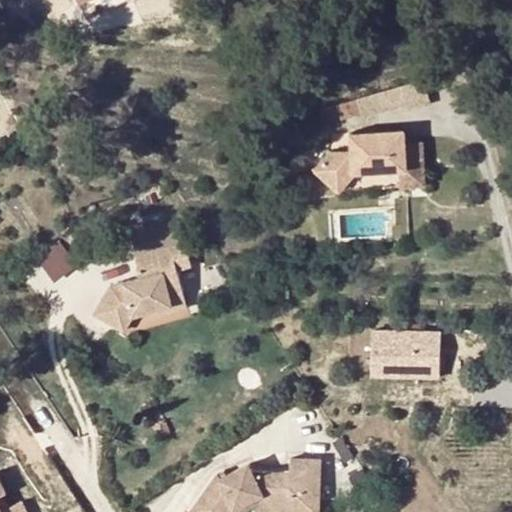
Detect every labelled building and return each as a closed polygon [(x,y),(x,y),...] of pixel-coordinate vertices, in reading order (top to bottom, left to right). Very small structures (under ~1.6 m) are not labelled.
[(77,0),(84,16),(119,0),(77,0)] [(372,142),(371,135),(346,137),(346,152),(325,154),(309,172),(333,194),(351,175),(392,172),(399,171),(399,147),(397,132),(381,134),(382,141),(372,142)] [(419,188),(416,147),(399,147),(399,171),(392,172),(393,190),(419,188)] [(40,259),(59,280),(79,262),(61,241),(40,259)] [(186,241),(180,242),(187,264),(192,263),(186,241)] [(170,294),(184,291),(178,267),(187,264),(180,242),(137,255),(142,273),(126,278),(128,288),(119,289),(118,280),(110,282),(93,312),(124,330),(134,312),(150,309),(172,302),(170,294)] [(126,278),(118,280),(119,289),(128,288),(126,278)] [(172,302),(150,309),(152,317),(188,306),(184,291),(170,294),(172,302)] [(374,328),(374,377),(444,378),(444,328),(374,328)] [(165,420),(154,424),(157,435),(168,430),(165,420)] [(246,463),(223,473),(219,479),(214,473),(188,510),(190,511),(228,511),(231,508),(259,493),(265,504),(287,505),(288,494),(317,494),(317,458),(286,457),(286,470),(250,470),(246,463)] [(218,468),(214,473),(219,479),(223,473),(218,468)] [(0,511),(26,511),(21,501),(9,507),(1,511),(0,509),(0,496),(3,495),(6,493),(0,480),(0,511)] [(288,494),(287,505),(317,506),(317,494),(288,494)] [(9,507),(3,495),(0,496),(0,509),(1,511),(9,507)]
